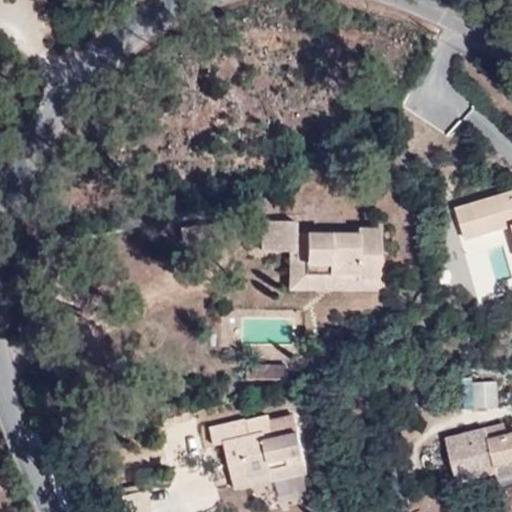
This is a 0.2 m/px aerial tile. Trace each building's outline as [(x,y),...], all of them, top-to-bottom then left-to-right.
[(511,193),(472,205),(482,237),(511,227),(511,193)] [(482,237),(472,205),(458,209),(467,241),(482,237)] [(305,277),(381,277),(381,229),(357,229),(357,234),(294,233),(294,221),(263,221),(263,250),(290,251),(305,251),(305,277)] [(183,242),(206,238),(204,225),(181,228),(183,242)] [(381,289),(381,277),(305,277),(305,251),(290,251),(290,289),(381,289)] [(77,297),(85,274),(61,265),(53,289),(77,297)] [(248,378),(288,379),(288,365),(248,365),(248,378)] [(496,374),(475,374),(475,400),(497,399),(496,374)] [(272,474),(274,481),(309,473),(300,434),(276,439),(271,417),(249,422),(249,420),(213,428),(217,445),(226,443),(232,465),(245,462),(250,479),(272,474)] [(506,424),(487,429),(489,438),(508,433),(506,424)] [(489,438),(487,429),(447,439),(457,481),(498,472),(507,511),(511,511),(511,432),(508,433),(489,438)] [(237,489),(274,481),(272,474),(250,479),(245,462),(232,465),(237,489)] [(124,511),(151,511),(146,489),(121,495),(124,511)]
